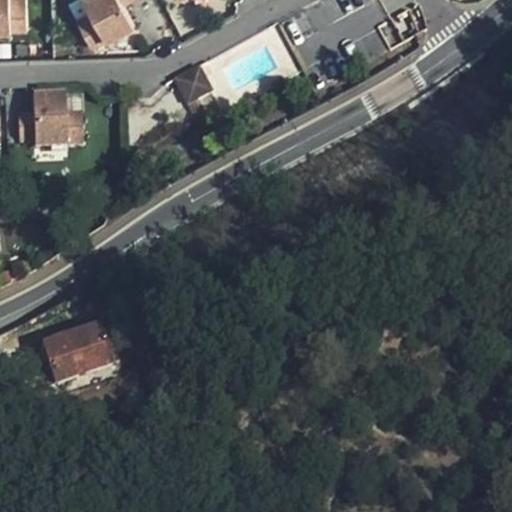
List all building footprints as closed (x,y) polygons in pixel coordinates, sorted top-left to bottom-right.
[(0,0),(0,32),(32,32),(31,0),(0,0)] [(80,21),(96,50),(110,42),(113,49),(128,41),(125,34),(137,27),(127,7),(140,0),(87,0),(95,13),(80,21)] [(208,71),(185,84),(194,102),(218,89),(208,71)] [(47,96),(34,97),(35,114),(20,115),(20,142),(35,142),(36,149),(68,148),(84,147),(84,130),(83,114),(67,114),(66,96),(47,96)] [(102,325),(44,345),(58,385),(116,365),(102,325)]
